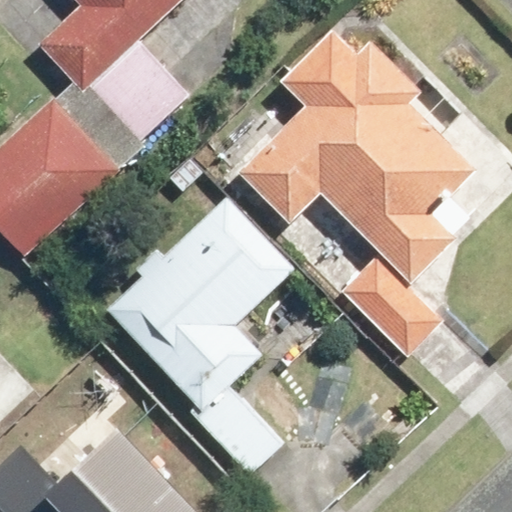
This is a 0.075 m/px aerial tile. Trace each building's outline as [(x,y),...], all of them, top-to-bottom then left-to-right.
[(82,89),(178,0),(81,0),(83,2),(40,42),(82,89)] [(356,56),(331,31),(284,77),(307,100),(235,172),(289,226),(322,193),(413,284),(458,239),(434,215),(478,171),(408,101),(420,90),(371,41),(356,56)] [(53,103),(0,148),(0,233),(21,258),(117,178),(53,103)] [(230,199),(111,310),(205,410),(265,355),(237,325),(296,270),(230,199)] [(375,257),(340,290),(407,358),(441,324),(375,257)] [(242,388),(203,423),(253,479),(293,444),(242,388)] [(15,429),(0,443),(0,504),(7,511),(246,511),(141,404),(64,479),(15,429)]
